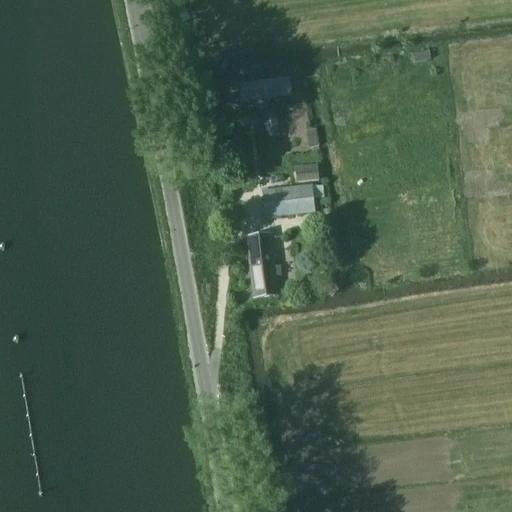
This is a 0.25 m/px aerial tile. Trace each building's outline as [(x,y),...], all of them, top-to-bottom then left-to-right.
[(428,54),(412,58),(413,65),(430,61),(428,54)] [(276,110),(264,112),(267,139),(279,138),(276,110)] [(313,132),(307,133),(310,150),(316,149),(318,148),(314,131),(313,132)] [(317,168),(295,170),(297,185),(318,182),(317,168)] [(313,187),(263,193),(266,222),(316,216),(313,187)] [(254,300),(279,297),(271,237),(247,240),(254,300)] [(335,276),(323,289),(332,298),(344,285),(335,276)]
